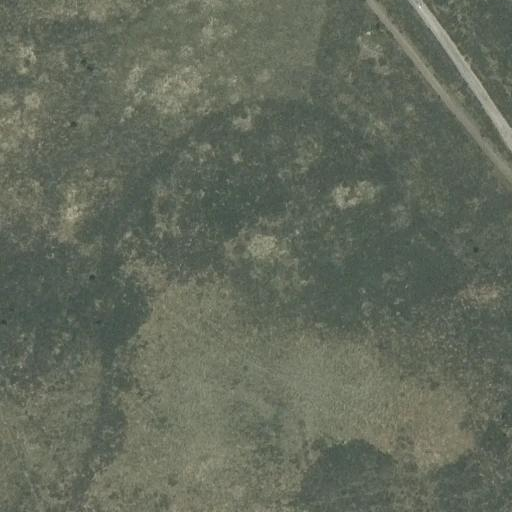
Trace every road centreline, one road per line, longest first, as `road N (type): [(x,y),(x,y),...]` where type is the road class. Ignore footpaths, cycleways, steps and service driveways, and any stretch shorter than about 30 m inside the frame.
road 1 (unknown): [(511,180),(365,0)]
road 2 (track): [(511,144),(409,0)]
